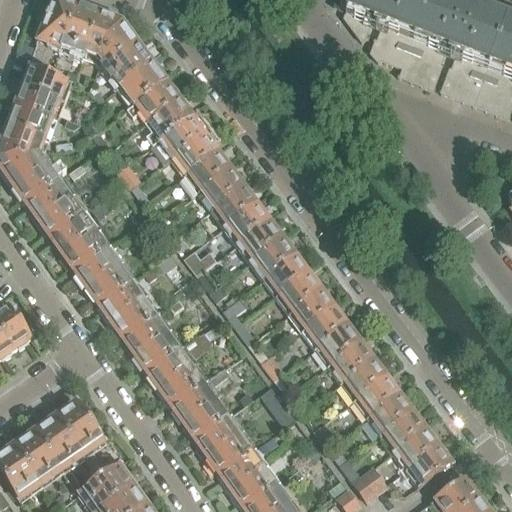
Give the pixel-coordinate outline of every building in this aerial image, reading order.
[(67,6),(66,3),(59,0),(55,2),(55,1),(44,28),(41,30),(38,37),(40,41),(37,47),(39,48),(33,64),(17,58),(15,62),(31,68),(31,69),(45,74),(51,56),(59,59),(60,56),(78,10),(67,6)] [(377,28),(387,0),(344,0),(339,13),(346,16),(343,24),(361,47),(366,43),(373,27),(377,28)] [(408,59),(430,0),(387,0),(377,28),(381,30),(375,46),(385,50),(390,52),(396,54),(401,56),(407,58),(408,59)] [(451,56),(469,11),(439,0),(430,0),(408,59),(418,63),(430,67),(440,71),(446,54),(451,56)] [(90,15),(89,12),(81,9),(78,10),(60,56),(70,59),(69,62),(82,68),(84,61),(101,19),(90,15)] [(482,87),(506,26),(469,11),(451,56),(457,59),(451,75),(460,79),(471,83),(482,87)] [(113,23),(112,21),(103,18),(101,19),(84,61),(98,66),(99,68),(98,71),(99,73),(105,68),(122,28),(120,26),(113,23)] [(511,27),(506,26),(482,87),(494,92),(505,96),(511,98),(511,27)] [(133,39),(129,38),(122,28),(105,68),(109,66),(112,70),(139,50),(137,49),(138,46),(133,39)] [(382,56),(385,50),(375,46),(372,52),(382,56)] [(147,58),(144,58),(139,50),(112,70),(109,66),(105,68),(99,73),(109,86),(107,87),(115,97),(116,96),(118,97),(153,71),(151,68),(152,65),(147,58)] [(384,67),(390,52),(385,50),(382,56),(379,65),(384,67)] [(379,65),(382,56),(372,52),(369,59),(376,67),(379,65)] [(390,69),(396,54),(390,52),(384,67),(390,69)] [(395,71),(401,56),(396,54),(390,69),(395,71)] [(407,58),(401,56),(395,71),(401,74),(407,58)] [(409,86),(418,63),(408,59),(407,58),(401,74),(398,82),(409,86)] [(424,83),(427,75),(430,67),(418,63),(409,86),(421,91),(424,83)] [(438,80),(442,72),(440,71),(430,67),(427,75),(438,80)] [(161,78),(158,77),(153,71),(118,97),(131,113),(133,115),(167,89),(166,87),(166,84),(161,78)] [(53,127),(68,88),(29,73),(26,80),(24,79),(19,92),(21,93),(19,99),(17,98),(13,108),(15,109),(14,112),(53,127)] [(75,86),(78,78),(68,75),(65,82),(75,86)] [(435,88),(438,80),(427,75),(424,83),(435,88)] [(457,87),(460,79),(451,75),(449,75),(446,82),(457,87)] [(462,107),(471,83),(460,79),(457,87),(454,94),(451,103),(462,107)] [(93,89),(95,84),(86,80),(83,87),(92,90),(91,91),(90,93),(90,95),(91,97),(94,90),(93,89)] [(454,94),(457,87),(446,82),(443,90),(454,94)] [(432,96),(435,88),(424,83),(421,91),(432,96)] [(473,111),(482,87),(471,83),(462,107),(473,111)] [(484,115),(494,92),(482,87),(473,111),(484,115)] [(176,94),(172,95),(167,89),(133,115),(131,113),(127,116),(133,124),(138,120),(147,131),(180,106),(179,105),(181,101),(176,94)] [(100,108),(104,104),(94,90),(91,97),(100,108)] [(451,103),(454,94),(443,90),(440,98),(451,103)] [(501,104),(505,96),(494,92),(484,115),(495,119),(498,112),(501,104)] [(511,107),(511,98),(505,96),(501,104),(511,107)] [(510,116),(511,110),(511,107),(501,104),(498,112),(510,116)] [(180,106),(146,132),(151,139),(146,143),(154,152),(161,147),(193,123),(187,115),(189,112),(185,106),(181,107),(180,106)] [(62,130),(53,127),(14,112),(12,118),(9,117),(5,130),(7,131),(4,138),(2,137),(0,142),(0,166),(40,159),(48,139),(57,143),(62,130)] [(507,124),(510,116),(498,112),(495,119),(507,124)] [(93,114),(87,117),(91,124),(97,121),(93,114)] [(154,152),(150,155),(163,172),(171,166),(185,155),(185,153),(189,150),(192,150),(204,141),(202,139),(203,136),(193,123),(161,147),(154,152)] [(72,135),(80,129),(65,124),(62,132),(72,135)] [(105,150),(107,149),(99,138),(93,143),(107,161),(111,158),(110,156),(105,150)] [(185,155),(171,166),(185,184),(198,174),(199,171),(203,168),(206,168),(217,160),(215,156),(216,154),(211,147),(208,147),(204,141),(192,150),(189,150),(185,153),(185,155)] [(83,158),(91,152),(87,146),(79,152),(83,158)] [(55,158),(71,155),(70,148),(54,151),(55,158)] [(126,173),(125,172),(112,154),(110,156),(111,158),(107,161),(118,177),(117,178),(118,178),(126,173)] [(60,187),(59,186),(40,159),(0,166),(0,174),(5,181),(3,182),(10,191),(11,191),(14,195),(13,196),(22,209),(23,208),(26,211),(60,187)] [(198,174),(185,184),(198,202),(212,191),(212,189),(216,186),(219,186),(230,177),(228,174),(228,170),(224,165),(221,164),(217,160),(206,168),(203,168),(199,171),(198,174)] [(137,190),(139,188),(126,171),(125,172),(126,173),(118,178),(130,195),(131,194),(132,195),(138,190),(137,190)] [(72,186),(84,178),(80,172),(68,181),(72,186)] [(212,191),(198,202),(211,219),(224,208),(225,206),(229,203),(232,203),(243,194),(241,192),(241,188),(237,182),(234,182),(230,177),(219,186),(216,186),(212,189),(212,191)] [(50,245),(84,221),(60,187),(26,211),(29,215),(27,216),(34,225),(35,224),(39,229),(37,230),(46,242),(47,241),(50,245)] [(149,208),(151,207),(138,190),(132,195),(145,213),(146,213),(150,209),(149,208)] [(224,208),(211,219),(223,236),(224,236),(237,226),(238,223),(242,220),(245,220),(256,212),(254,209),(254,206),(250,199),(247,199),(243,194),(232,203),(229,203),(225,206),(224,208)] [(100,221),(112,213),(106,205),(95,213),(100,221)] [(157,232),(164,227),(150,209),(146,213),(145,213),(144,214),(157,232)] [(237,226),(224,236),(227,241),(237,254),(251,243),(251,241),(255,238),(258,238),(269,230),(267,226),(267,223),(263,217),(260,216),(256,212),(245,220),(242,220),(238,223),(237,226)] [(73,277),(107,253),(84,221),(50,245),(53,249),(51,250),(58,259),(59,258),(63,263),(61,264),(70,276),(71,275),(73,277)] [(177,244),(176,243),(164,227),(157,232),(170,249),(177,244)] [(251,243),(237,254),(250,271),(264,261),(264,258),(268,255),(271,255),(282,247),(280,244),(281,240),(276,234),(272,234),(269,230),(258,238),(255,238),(251,241),(251,243)] [(123,253),(134,245),(129,239),(118,246),(123,253)] [(177,258),(185,252),(177,242),(176,243),(177,244),(170,249),(177,258)] [(264,261),(250,271),(262,288),(276,278),(277,275),(281,272),(283,272),(295,264),(293,260),(293,257),(289,252),(286,251),(282,247),(271,255),(268,255),(264,258),(264,261)] [(132,288),(108,255),(107,253),(73,277),(77,283),(75,284),(82,293),(83,292),(87,297),(86,298),(94,310),(95,309),(98,312),(132,288)] [(203,276),(205,275),(192,257),(182,265),(196,284),(204,278),(203,276)] [(171,260),(153,273),(158,280),(169,276),(177,269),(171,260)] [(276,278),(262,288),(276,306),(290,296),(290,293),(294,290),(297,290),(309,281),(306,278),(307,275),(302,269),(299,268),(295,264),(283,272),(281,272),(277,275),(276,278)] [(151,274),(144,280),(149,287),(157,281),(151,274)] [(218,295),(216,293),(204,278),(196,284),(209,301),(218,295)] [(290,296),(276,306),(288,323),(302,313),(303,310),(307,307),(310,307),(321,299),(319,296),(319,293),(315,286),(312,286),(309,281),(297,290),(294,290),(290,293),(290,296)] [(122,346),(156,322),(132,288),(98,312),(101,317),(100,318),(106,326),(107,325),(111,331),(110,331),(118,343),(119,343),(122,346)] [(214,309),(228,298),(221,289),(216,293),(218,295),(209,301),(214,309)] [(302,313),(288,323),(302,341),(316,330),(316,328),(320,325),(323,325),(334,316),(332,313),(333,310),(328,304),(325,303),(321,299),(310,307),(307,307),(303,310),(302,313)] [(179,306),(169,313),(173,319),(183,312),(179,306)] [(239,306),(222,319),(235,337),(242,331),(241,331),(234,321),(245,313),(239,306)] [(27,348),(30,345),(7,311),(0,316),(0,365),(2,367),(12,361),(10,359),(17,354),(18,356),(28,349),(27,348)] [(316,330),(302,341),(315,358),(329,348),(329,345),(333,342),(336,342),(347,334),(345,331),(346,327),(341,321),(338,321),(334,316),(323,325),(320,325),(316,328),(316,330)] [(156,322),(122,346),(125,350),(124,352),(131,361),(132,360),(135,365),(134,366),(143,378),(144,377),(146,380),(180,356),(156,322)] [(242,331),(235,337),(248,353),(255,348),(253,347),(244,334),(242,331)] [(329,348),(315,358),(327,375),(341,365),(342,362),(346,359),(348,359),(360,351),(358,348),(358,344),(354,339),(351,338),(347,334),(336,342),(333,342),(329,345),(329,348)] [(206,337),(180,356),(184,363),(186,361),(192,368),(199,361),(208,356),(206,354),(209,353),(206,348),(208,347),(213,343),(208,336),(206,337)] [(255,348),(248,353),(261,371),(268,366),(255,348)] [(341,365),(327,375),(340,392),(354,382),(355,379),(359,376),(361,376),(373,368),(371,365),(371,362),(367,356),(363,355),(360,351),(348,359),(346,359),(342,362),(341,365)] [(180,356),(146,380),(149,385),(148,386),(155,395),(156,394),(159,399),(158,400),(167,412),(168,411),(170,413),(203,389),(180,356)] [(268,366),(261,371),(274,388),(275,388),(281,383),(279,382),(268,366)] [(354,382),(340,392),(353,410),(367,399),(368,397),(372,394),(375,394),(386,386),(384,383),(384,379),(380,373),(377,373),(373,368),(361,376),(359,376),(355,379),(354,382)] [(214,391),(229,379),(225,374),(209,385),(214,391)] [(281,383),(275,388),(279,394),(287,404),(294,399),(282,383),(281,383)] [(367,399),(353,410),(366,427),(380,417),(381,414),(385,411),(387,411),(399,403),(397,400),(397,397),(392,390),(389,390),(386,386),(375,394),(372,394),(368,397),(367,399)] [(203,389),(170,413),(173,418),(172,420),(178,429),(180,427),(183,432),(181,433),(191,446),(192,445),(195,448),(228,425),(203,389)] [(248,399),(239,405),(244,412),(253,406),(248,399)] [(276,401),(269,406),(277,416),(284,411),(276,401)] [(380,417),(366,427),(379,444),(393,433),(393,430),(397,427),(400,428),(411,419),(410,417),(411,414),(406,408),(402,407),(399,403),(387,411),(385,411),(381,414),(380,417)] [(91,455),(104,447),(76,408),(74,409),(73,408),(64,415),(64,416),(55,422),(82,462),(91,455)] [(393,433),(379,444),(391,460),(405,450),(405,447),(409,444),(412,444),(423,436),(423,435),(424,432),(419,425),(416,425),(411,419),(400,428),(397,427),(393,430),(393,433)] [(61,476),(82,462),(55,422),(53,423),(52,422),(42,429),(43,430),(34,436),(61,476)] [(228,425),(195,448),(197,452),(196,453),(202,462),(203,461),(207,466),(206,467),(215,479),(216,478),(219,483),(252,459),(228,425)] [(320,435),(313,440),(326,457),(332,452),(333,452),(320,435)] [(40,490),(61,476),(34,436),(32,438),(31,437),(21,443),(23,445),(13,451),(40,490)] [(405,450),(391,460),(405,478),(419,468),(419,465),(423,462),(426,462),(437,454),(436,452),(437,449),(432,443),(429,442),(423,436),(412,444),(409,444),(405,447),(405,450)] [(277,450),(273,444),(261,453),(265,458),(277,450)] [(0,478),(19,505),(40,490),(13,451),(11,452),(10,451),(0,458),(1,459),(0,460),(0,478)] [(332,452),(326,457),(339,474),(345,469),(332,452)] [(419,468),(405,478),(416,494),(417,495),(450,470),(449,470),(450,466),(445,460),(442,459),(437,454),(426,462),(423,462),(419,465),(419,468)] [(101,468),(91,455),(82,462),(92,475),(101,468)] [(252,459),(219,483),(221,486),(219,487),(226,496),(227,495),(231,500),(229,501),(237,511),(249,511),(276,493),(252,459)] [(92,475),(89,477),(96,487),(117,472),(110,462),(101,468),(92,475)] [(345,469),(339,474),(350,490),(359,483),(347,468),(345,469)] [(96,487),(80,499),(89,511),(105,511),(133,492),(127,483),(128,482),(121,472),(119,473),(119,472),(117,472),(96,487)] [(71,489),(78,485),(69,473),(63,477),(71,489)] [(375,498),(385,490),(373,474),(363,481),(363,482),(375,498)] [(299,477),(288,485),(291,490),(302,482),(299,477)] [(363,482),(353,488),(352,489),(364,505),(375,498),(363,482)] [(464,486),(430,510),(431,511),(470,511),(479,506),(476,503),(477,500),(472,494),(469,493),(464,486)] [(393,487),(386,492),(391,498),(398,494),(393,487)] [(340,488),(329,496),(336,506),(341,502),(347,498),(340,488)] [(133,492),(105,511),(147,511),(140,502),(142,501),(135,491),(134,493),(133,492)] [(289,511),(276,493),(249,511),(289,511)] [(0,511),(5,511),(9,509),(0,495),(0,511)] [(356,511),(359,511),(358,510),(348,497),(347,498),(341,502),(336,506),(340,511),(356,511)] [(59,500),(51,506),(54,511),(61,511),(65,509),(59,500)]
